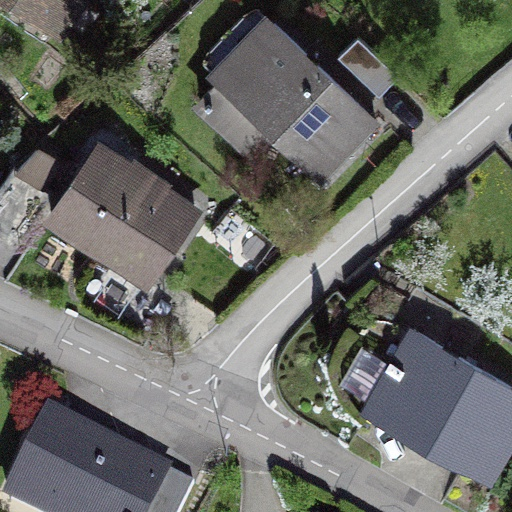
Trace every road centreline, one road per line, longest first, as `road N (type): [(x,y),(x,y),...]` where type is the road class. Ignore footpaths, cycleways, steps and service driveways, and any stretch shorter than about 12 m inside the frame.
road 1 (residential): [(220,415),(260,329),(511,97)]
road 2 (residential): [(0,300),(220,415)]
road 3 (residential): [(220,415),(386,511)]
